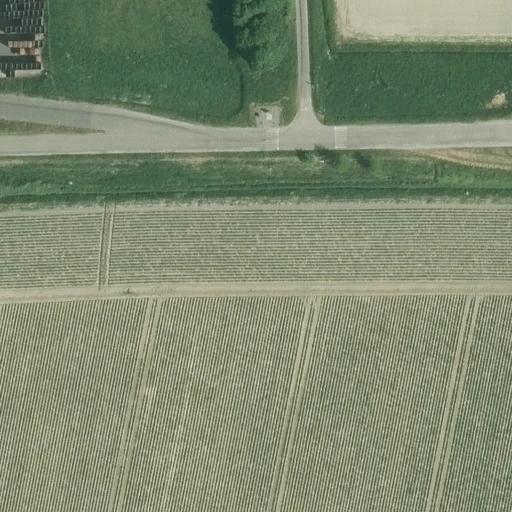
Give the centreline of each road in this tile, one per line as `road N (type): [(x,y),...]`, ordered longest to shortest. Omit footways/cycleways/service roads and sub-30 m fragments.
road 1 (unclassified): [(0,145),(307,141)]
road 2 (unclassified): [(307,141),(511,137)]
road 3 (unclassified): [(307,141),(301,0)]
